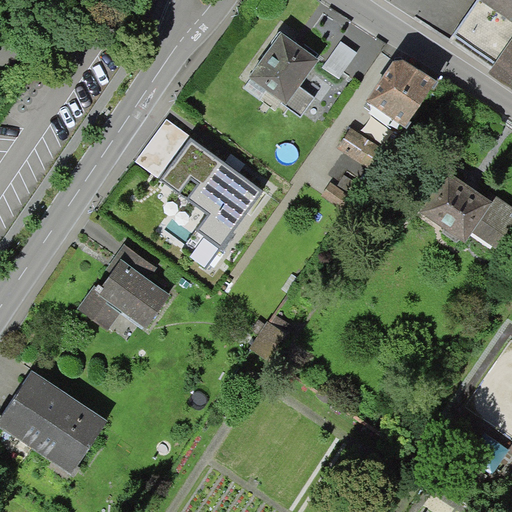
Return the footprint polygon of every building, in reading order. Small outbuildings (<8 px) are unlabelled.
[(511,0),(479,0),(458,32),(501,60),(494,70),(511,81),(511,0)] [(321,63),(283,36),(253,77),(291,105),(321,63)] [(357,57),(340,45),(322,71),(339,83),(357,57)] [(441,82),(402,58),(375,104),(414,127),(441,82)] [(388,149),(353,129),(339,152),(374,172),(388,149)] [(234,185),(192,158),(162,205),(204,232),(234,185)] [(498,200),(449,169),(422,212),(471,242),(498,200)] [(172,293),(116,256),(77,313),(107,333),(120,313),(146,330),(172,293)] [(110,423),(34,372),(0,423),(0,425),(75,476),(110,423)]
